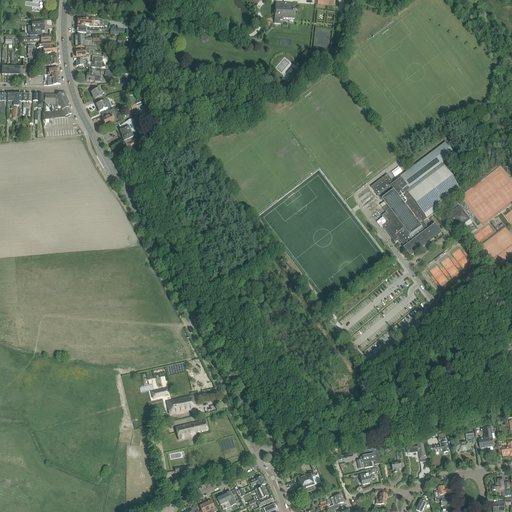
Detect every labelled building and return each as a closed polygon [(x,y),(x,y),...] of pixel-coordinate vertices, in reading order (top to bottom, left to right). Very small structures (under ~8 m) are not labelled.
[(274,24),(280,24),(281,19),(295,20),(296,4),(276,3),(277,3),(277,7),(276,7),(276,6),(275,6),(274,24)] [(103,27),(104,22),(89,21),(89,20),(83,20),(79,20),(78,21),(78,27),(99,29),(99,27),(103,27)] [(37,35),(42,35),(42,32),(44,32),(44,23),(32,24),(33,32),(29,32),(30,36),(30,38),(37,37),(37,35)] [(103,59),(93,57),(92,64),(91,68),(97,69),(98,64),(100,64),(100,63),(102,63),(102,62),(103,59)] [(101,72),(90,71),(89,75),(87,75),(86,81),(90,82),(91,82),(94,82),(100,82),(101,72)] [(99,89),(91,93),(93,96),(95,100),(98,99),(99,101),(106,98),(104,95),(102,96),(99,89)] [(56,95),(45,95),(44,105),(51,105),(52,112),(55,112),(58,111),(57,109),(60,107),(67,104),(62,93),(56,96),(56,95)] [(135,104),(134,104),(135,108),(136,107),(147,103),(143,96),(140,97),(141,101),(135,104)] [(100,104),(97,105),(99,108),(98,109),(99,112),(107,109),(111,107),(108,100),(107,101),(106,98),(99,101),(100,104)] [(68,116),(72,114),(69,108),(61,111),(61,110),(59,111),(58,111),(55,112),(52,112),(43,113),(44,121),(69,118),(68,116)] [(120,108),(114,110),(118,117),(118,118),(123,115),(122,113),(121,109),(120,108)] [(121,122),(118,117),(114,110),(114,109),(101,115),(103,120),(106,126),(107,129),(121,122)] [(135,131),(131,122),(130,122),(129,122),(120,127),(121,130),(119,131),(122,137),(121,137),(124,142),(125,141),(133,137),(131,134),(135,132),(135,131)] [(134,140),(133,137),(125,141),(126,144),(125,144),(129,151),(139,146),(136,139),(134,140)] [(388,175),(371,187),(375,193),(381,201),(382,200),(384,202),(386,205),(385,206),(383,203),(380,205),(386,213),(387,212),(388,214),(384,217),(389,222),(383,227),(390,236),(395,243),(398,241),(397,240),(398,239),(405,247),(404,248),(410,257),(426,245),(425,242),(440,231),(435,224),(429,229),(424,222),(427,219),(428,219),(430,218),(432,216),(464,192),(442,163),(454,154),(446,142),(408,171),(400,177),(401,178),(398,181),(395,183),(394,183),(388,175)] [(464,211),(460,206),(448,215),(458,229),(461,226),(460,225),(467,219),(462,212),(464,211)] [(480,237),(493,231),(490,225),(478,230),(480,237)] [(293,260),(283,246),(278,249),(289,263),(293,260)] [(463,266),(470,261),(467,255),(459,259),(463,266)] [(243,313),(239,308),(235,311),(239,316),(243,313)] [(162,390),(152,393),(153,399),(165,396),(169,396),(167,388),(162,390)] [(194,397),(166,402),(169,415),(196,409),(194,397)] [(144,422),(146,405),(138,404),(136,421),(144,422)] [(205,421),(193,424),(193,423),(175,428),(179,440),(196,436),(196,434),(208,430),(205,421)] [(479,440),(480,449),(493,447),(492,438),(495,438),(494,434),(492,434),(491,427),(484,429),(485,439),(479,440)] [(466,435),(467,442),(458,444),(458,446),(456,447),(456,450),(459,450),(459,452),(470,451),(469,444),(472,444),(472,445),(475,445),(474,434),(466,435)] [(432,448),(432,453),(444,452),(444,454),(449,453),(447,443),(446,438),(439,439),(440,446),(432,448)] [(508,447),(501,448),(501,446),(498,446),(499,453),(502,453),(503,455),(510,454),(510,456),(511,455),(511,440),(507,441),(508,447)] [(425,456),(423,443),(417,444),(417,447),(407,448),(407,454),(419,452),(420,460),(425,459),(425,458),(426,458),(425,455),(425,456)] [(361,460),(357,461),(358,468),(363,467),(362,463),(363,462),(364,464),(365,468),(372,467),(371,462),(374,461),(375,465),(377,465),(381,464),(378,450),(378,448),(367,450),(368,454),(362,455),(362,457),(361,458),(361,460)] [(398,470),(402,469),(400,459),(403,459),(402,453),(396,454),(398,463),(392,464),(393,471),(394,471),(394,473),(398,472),(398,470)] [(180,472),(178,472),(179,475),(195,473),(194,467),(184,469),(184,467),(180,467),(180,472)] [(371,473),(361,475),(362,478),(361,478),(362,485),(371,483),(370,480),(375,479),(374,475),(373,476),(372,474),(377,473),(376,469),(370,470),(371,473)] [(314,474),(298,479),(302,490),(305,489),(306,493),(315,490),(314,486),(321,484),(318,475),(315,476),(314,474)] [(249,482),(251,486),(257,483),(259,488),(266,485),(262,477),(255,480),(249,482)] [(498,486),(492,487),(493,491),(494,491),(495,491),(496,493),(500,492),(499,490),(504,490),(504,492),(502,492),(503,497),(505,497),(511,496),(510,489),(509,482),(505,483),(505,484),(503,484),(503,480),(498,481),(498,486)] [(264,499),(268,497),(264,487),(255,491),(257,496),(253,497),(255,500),(248,503),(250,506),(260,501),(264,499)] [(438,492),(435,493),(436,498),(446,498),(452,498),(451,494),(452,494),(452,489),(444,490),(444,487),(437,488),(438,492)] [(236,505),(230,492),(225,494),(226,496),(225,497),(229,507),(231,506),(231,507),(236,505)] [(386,494),(380,494),(379,500),(377,500),(376,505),(385,505),(386,494)] [(338,505),(344,503),(341,495),(331,499),(333,506),(329,507),(329,508),(330,511),(331,511),(339,508),(338,505)] [(229,507),(225,497),(223,498),(222,496),(217,499),(221,506),(223,510),(225,509),(226,509),(229,507)] [(422,511),(425,506),(426,506),(430,505),(427,496),(424,497),(424,499),(422,499),(421,501),(416,511),(415,511),(422,511)] [(265,508),(264,506),(273,502),(271,497),(262,501),(257,503),(259,508),(253,511),(255,511),(263,509),(265,508)] [(450,511),(452,501),(446,500),(446,498),(436,498),(435,502),(442,503),(441,507),(445,507),(445,510),(442,510),(441,511),(450,511)] [(215,508),(211,501),(208,502),(208,503),(205,505),(204,504),(199,506),(202,511),(207,511),(210,511),(216,511),(214,509),(215,508)] [(504,511),(504,503),(498,503),(498,504),(494,504),(493,511),(504,511)]
